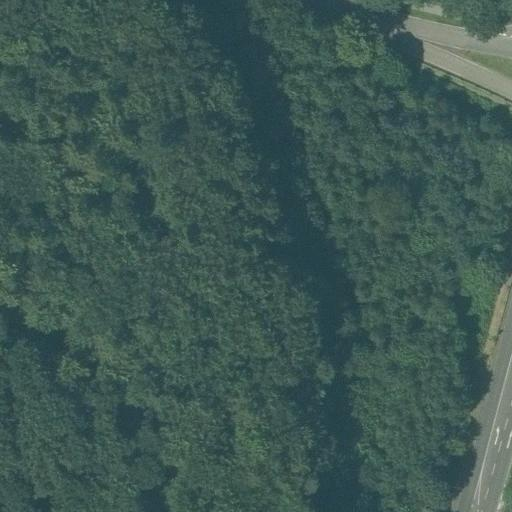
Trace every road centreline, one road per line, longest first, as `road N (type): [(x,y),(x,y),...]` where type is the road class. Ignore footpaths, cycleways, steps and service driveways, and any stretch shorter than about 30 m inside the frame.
road 1 (track): [(74,0),(202,390)]
road 2 (unclassified): [(324,0),(443,47)]
road 3 (primary): [(481,511),(511,388)]
